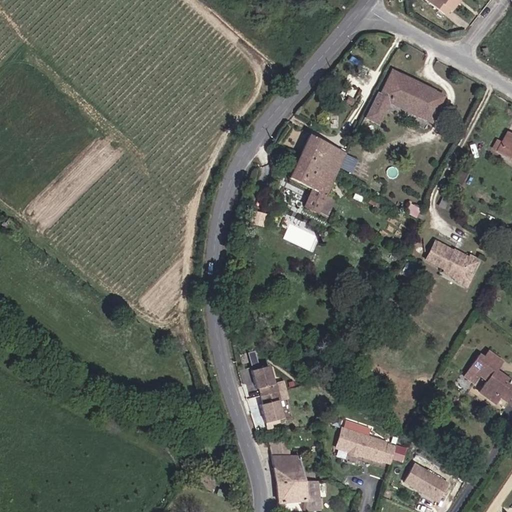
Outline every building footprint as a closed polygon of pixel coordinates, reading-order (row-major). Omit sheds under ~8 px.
[(433,0),(430,5),(444,15),(448,10),(455,0),(433,0)] [(450,11),(458,0),(455,0),(448,10),(450,11)] [(443,97),(390,71),(377,98),(374,97),(363,118),(377,125),(388,102),(430,123),(443,97)] [(511,136),(507,133),(501,144),(496,141),(492,148),(511,159),(511,136)] [(345,153),(308,135),(287,178),(310,190),(302,207),(324,218),(333,201),(324,197),(345,153)] [(468,171),(459,166),(452,181),(460,185),(468,171)] [(448,201),(442,198),(439,205),(444,208),(448,201)] [(412,216),(416,208),(411,205),(409,204),(405,212),(412,216)] [(250,209),(248,222),(261,225),(264,212),(250,209)] [(452,251),(435,241),(425,260),(444,270),(442,273),(455,280),(454,281),(465,287),(471,276),(469,275),(478,258),(471,254),(469,256),(454,248),(452,251)] [(408,273),(411,267),(406,264),(403,270),(408,273)] [(251,363),(260,361),(257,350),(249,352),(251,363)] [(511,391),(511,383),(495,371),(501,362),(488,352),(483,358),(479,356),(463,377),(472,383),(477,375),(486,381),(478,392),(492,403),(497,397),(504,402),(511,391)] [(277,401),(279,400),(275,384),(273,385),(268,366),(251,371),(256,389),(258,388),(262,404),(260,405),(264,423),(281,419),(277,401)] [(362,427),(348,422),(345,430),(359,435),(362,427)] [(345,430),(341,429),(335,448),(380,462),(380,461),(389,464),(394,447),(386,444),(386,443),(359,435),(345,430)] [(277,504),(304,501),(304,511),(319,510),(318,497),(317,481),(304,481),(299,456),(289,456),(289,451),(286,451),(286,441),(268,441),(268,442),(276,483),(277,504)] [(414,464),(403,483),(417,491),(418,490),(420,491),(422,494),(430,498),(434,491),(441,495),(447,484),(414,464)]
